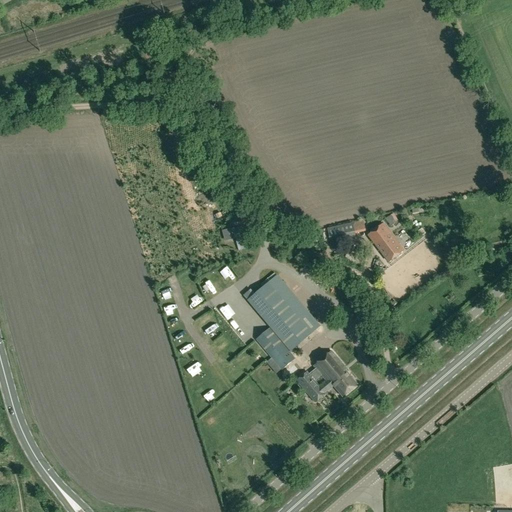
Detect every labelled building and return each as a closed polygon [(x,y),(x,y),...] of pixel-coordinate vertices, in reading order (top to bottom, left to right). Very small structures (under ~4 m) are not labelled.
[(329,229),(331,240),(354,234),(351,224),(329,229)] [(383,225),(369,236),(389,262),(402,252),(398,247),(399,245),(383,225)] [(247,301),(291,352),(320,327),(277,276),(247,301)] [(232,309),(229,312),(239,324),(243,321),(232,309)] [(269,330),(257,340),(282,370),(294,360),(269,330)] [(343,398),(358,385),(347,372),(348,371),(332,351),(309,371),(316,379),(321,375),(327,381),(320,387),(307,372),(297,381),(315,403),(326,394),(325,393),(333,386),(343,398)]
